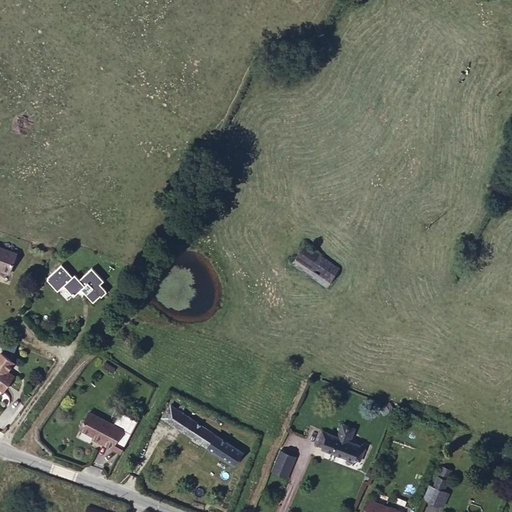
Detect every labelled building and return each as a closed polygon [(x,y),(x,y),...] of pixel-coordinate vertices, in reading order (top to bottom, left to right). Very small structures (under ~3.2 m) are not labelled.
[(0,272),(7,274),(14,253),(0,249),(0,272)] [(316,287),(323,275),(311,268),(289,254),(281,265),(316,287)] [(311,268),(323,275),(329,267),(317,259),(311,268)] [(71,275),(59,263),(44,279),(56,290),(62,285),(72,296),(81,287),(93,300),(109,290),(101,284),(105,279),(93,267),(79,279),(73,273),(71,275)] [(331,280),(323,275),(316,287),(324,292),(331,280)] [(35,337),(21,321),(16,327),(28,342),(35,337)] [(132,338),(118,330),(114,338),(128,346),(132,338)] [(142,344),(132,338),(128,346),(137,352),(142,344)] [(0,376),(3,379),(11,367),(0,359),(0,376)] [(120,372),(109,366),(105,373),(116,379),(120,372)] [(0,398),(10,384),(3,379),(0,376),(0,398)] [(229,466),(237,452),(237,451),(165,404),(157,417),(219,459),(229,466)] [(112,451),(118,454),(134,420),(117,411),(109,426),(122,432),(112,451)] [(122,432),(109,426),(88,414),(81,431),(95,439),(106,445),(105,448),(112,451),(122,432)] [(337,437),(344,440),(348,432),(340,428),(337,437)] [(347,457),(353,444),(344,440),(337,437),(321,432),(315,448),(346,460),(347,457)] [(94,442),(105,448),(106,445),(95,439),(94,442)] [(360,446),(353,444),(347,457),(354,460),(360,446)] [(242,456),(237,452),(229,466),(235,469),(242,456)] [(279,478),(288,458),(275,452),(265,472),(279,478)] [(226,472),(229,466),(219,459),(216,466),(226,472)] [(436,467),(433,477),(442,479),(445,471),(436,467)] [(433,477),(429,488),(439,491),(442,479),(433,477)] [(429,488),(422,485),(417,499),(436,506),(442,492),(439,491),(429,488)] [(390,511),(363,501),(357,511),(390,511)]
